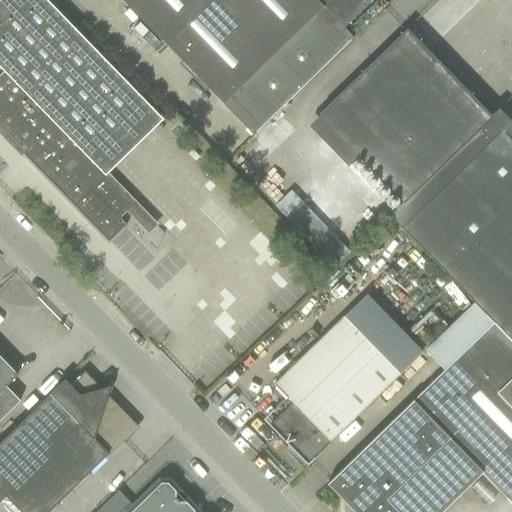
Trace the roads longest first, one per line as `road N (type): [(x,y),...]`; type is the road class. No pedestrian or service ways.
road 1 (unclassified): [(0,222),(277,511)]
road 2 (unknown): [(157,387),(240,302),(241,266),(144,153)]
